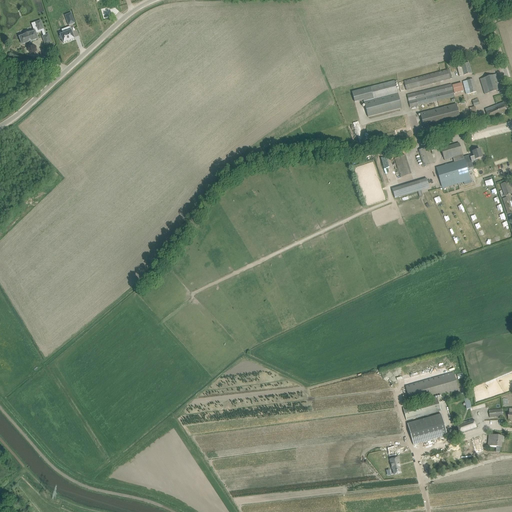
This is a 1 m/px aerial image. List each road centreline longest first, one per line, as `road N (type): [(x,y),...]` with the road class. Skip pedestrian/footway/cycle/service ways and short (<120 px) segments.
road 1 (track): [(158,270),(220,185),(244,168),(303,153),(458,138),(511,122)]
road 2 (unclassified): [(0,127),(128,15),(156,0)]
